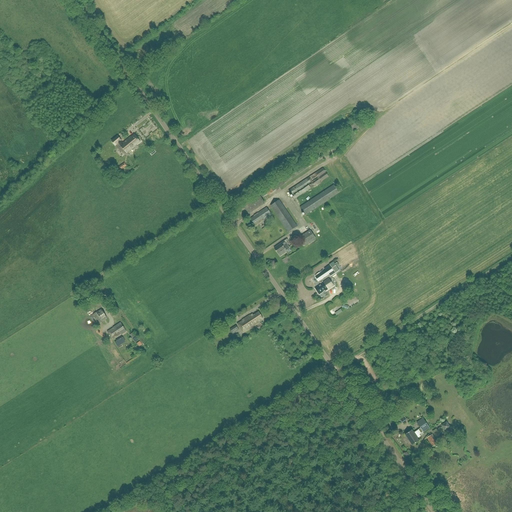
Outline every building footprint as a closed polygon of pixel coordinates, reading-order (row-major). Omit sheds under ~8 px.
[(357,122),(351,126),(354,131),(360,128),(357,122)] [(134,135),(131,137),(123,144),(121,141),(118,136),(111,141),(115,146),(118,143),(120,145),(120,146),(126,153),(140,142),(134,135)] [(124,163),(117,169),(119,171),(127,165),(124,163)] [(294,199),(328,177),(323,169),(289,191),(294,199)] [(272,187),(275,191),(286,184),(283,179),(272,187)] [(334,185),(300,208),(305,215),(339,193),(334,185)] [(259,194),(243,205),(240,207),(242,210),(245,208),(249,214),(265,203),(261,198),(264,196),(262,192),(259,194)] [(270,206),(289,233),(297,227),(279,200),(270,206)] [(250,219),(255,226),(263,221),(263,220),(271,214),(267,207),(258,213),(258,214),(257,215),(256,214),(255,215),(256,216),(254,216),(250,219)] [(310,230),(298,239),(303,247),(316,238),(310,230)] [(286,251),(290,248),(286,243),(285,244),(284,241),(277,246),(277,247),(274,249),(280,257),(287,252),(286,251)] [(325,269),(321,272),(315,277),(318,281),(329,274),(331,276),(338,272),(334,266),(326,271),(325,269)] [(325,291),(333,286),(329,279),(320,285),(315,288),(319,295),(323,292),(322,291),(325,290),(325,291)] [(101,309),(96,312),(90,317),(95,326),(102,322),(107,319),(101,309)] [(258,322),(263,318),(259,312),(251,317),(250,315),(242,320),(242,321),(238,324),(243,333),(258,323),(258,322)] [(121,335),(126,332),(120,323),(115,326),(116,327),(108,332),(113,339),(121,334),(121,335)] [(421,436),(419,435),(429,428),(423,419),(417,423),(420,428),(414,433),(412,430),(405,435),(412,445),(419,441),(417,439),(421,436)] [(442,427),(437,430),(436,429),(432,431),(436,437),(440,435),(439,433),(444,430),(445,431),(450,428),(447,422),(441,426),(442,427)] [(432,435),(427,438),(432,446),(438,443),(432,435)]
